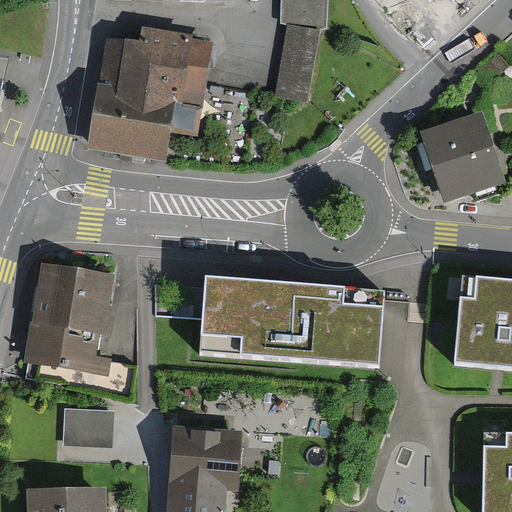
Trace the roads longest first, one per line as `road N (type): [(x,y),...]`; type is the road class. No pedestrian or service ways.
road 1 (residential): [(31,192),(297,213)]
road 2 (tertiary): [(78,0),(58,112),(31,192)]
road 3 (residential): [(511,7),(374,139)]
road 4 (residential): [(511,244),(382,229)]
road 5 (residential): [(297,213),(304,240),(340,260),(366,251),(382,229)]
